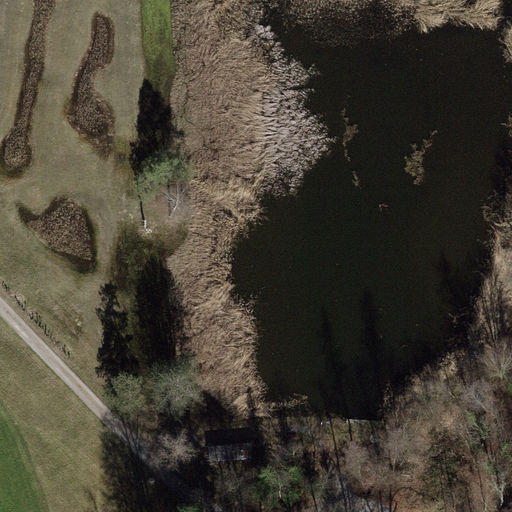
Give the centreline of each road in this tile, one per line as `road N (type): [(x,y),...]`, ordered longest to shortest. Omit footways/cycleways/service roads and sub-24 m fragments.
road 1 (track): [(216,511),(179,487),(0,305)]
road 2 (track): [(135,444),(327,423),(340,511)]
